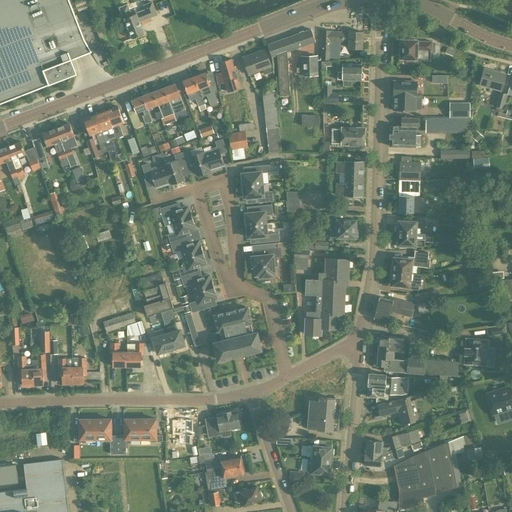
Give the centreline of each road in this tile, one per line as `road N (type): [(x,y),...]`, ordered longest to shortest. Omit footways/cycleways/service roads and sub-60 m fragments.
road 1 (tertiary): [(0,127),(337,0)]
road 2 (residential): [(359,345),(375,247),(381,0)]
road 3 (residential): [(0,405),(207,401),(251,392)]
road 4 (residential): [(345,511),(359,345)]
road 5 (residential): [(234,278),(223,181),(196,190)]
road 6 (residential): [(291,511),(251,392)]
road 7 (residential): [(287,377),(267,297),(237,289),(234,278)]
